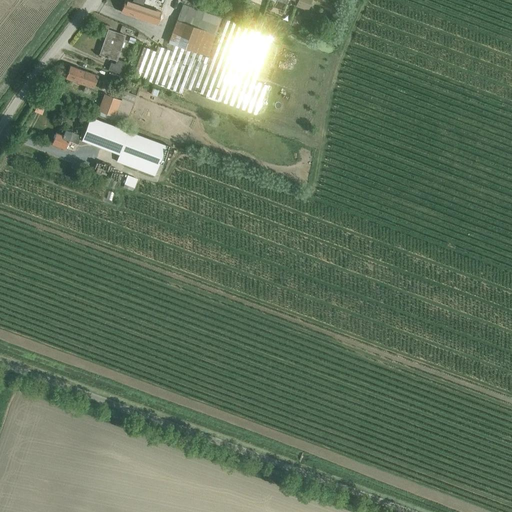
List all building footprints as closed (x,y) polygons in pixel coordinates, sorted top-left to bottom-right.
[(125,0),(123,0),(120,13),(155,24),(159,11),(139,5),(140,0),(132,0),(132,2),(125,0)] [(290,0),(292,1),(292,0),(296,2),(294,7),(305,11),(309,0),(290,0)] [(183,4),(168,43),(169,43),(208,58),(223,19),(183,4)] [(292,21),(290,26),(298,29),(300,24),(302,19),(294,15),(291,21),(292,21)] [(143,47),(132,75),(181,93),(184,87),(256,114),(283,41),(223,18),(223,19),(208,58),(169,43),(167,50),(157,46),(155,52),(143,47)] [(108,29),(99,54),(116,60),(116,59),(125,35),(108,29)] [(115,64),(110,62),(107,70),(122,75),(126,63),(116,59),(115,64)] [(97,75),(68,65),(64,77),(92,87),(97,75)] [(41,93),(38,101),(52,107),(55,98),(41,93)] [(114,117),(120,100),(104,94),(97,111),(114,117)] [(114,117),(113,120),(124,124),(133,103),(121,98),(120,100),(114,117)] [(165,145),(90,117),(85,128),(81,139),(119,154),(116,161),(154,175),(165,145)] [(55,133),(51,143),(65,149),(68,140),(77,144),(79,139),(81,139),(85,128),(83,127),(80,135),(65,129),(62,135),(55,133)] [(128,176),(124,184),(135,188),(138,179),(128,176)]
